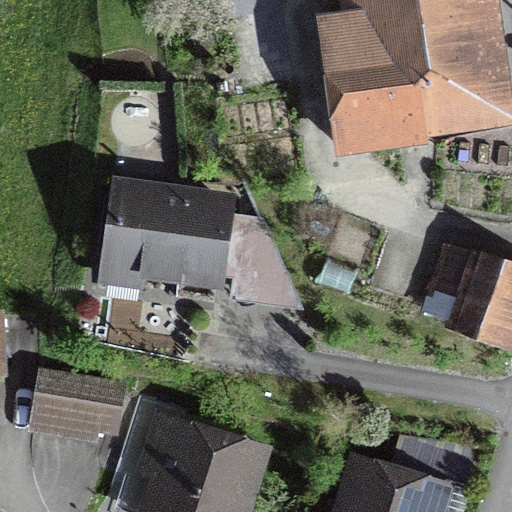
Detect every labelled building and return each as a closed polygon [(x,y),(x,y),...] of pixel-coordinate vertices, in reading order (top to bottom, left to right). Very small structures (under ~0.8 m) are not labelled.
[(432,124),(410,0),(340,0),(345,26),(320,30),(339,140),(432,124)] [(410,0),(432,124),(503,116),(485,0),(410,0)] [(216,282),(229,214),(232,199),(114,180),(99,276),(134,283),(136,268),(216,282)] [(229,214),(216,282),(289,296),(261,223),(229,214)] [(454,301),(468,258),(442,250),(422,311),(448,320),(454,301)] [(454,301),(511,321),(511,272),(468,258),(454,301)] [(511,321),(454,301),(448,320),(511,341),(511,321)] [(108,389),(39,378),(32,424),(101,434),(108,389)] [(235,511),(257,449),(155,415),(139,463),(161,470),(146,511),(235,511)] [(396,464),(472,487),(483,451),(404,439),(396,464)] [(429,511),(438,489),(356,461),(338,511),(429,511)]
